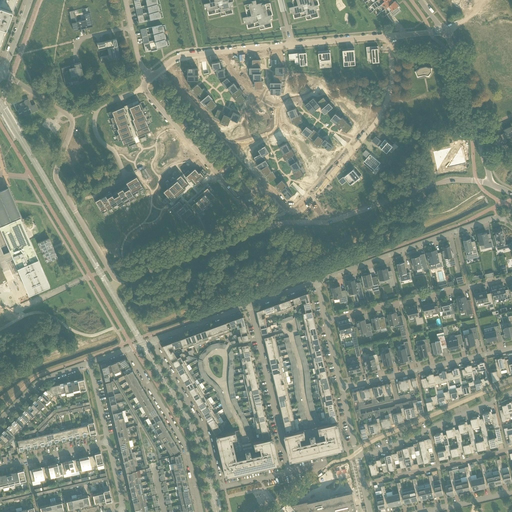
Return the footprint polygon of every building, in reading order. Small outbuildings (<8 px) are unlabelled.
[(2,0),(0,6),(0,9),(11,14),(16,0),(2,0)] [(137,7),(138,8),(135,9),(136,9),(141,8),(147,7),(157,4),(158,4),(158,3),(157,4),(155,0),(145,0),(147,5),(141,6),(137,7)] [(377,0),(375,2),(371,5),(375,9),(374,10),(375,10),(379,6),(381,5),(379,2),(380,0),(384,0),(386,1),(387,0),(377,0)] [(381,5),(379,6),(382,11),(389,6),(394,2),(393,1),(392,0),(387,0),(386,1),(381,5)] [(470,0),(448,0),(460,15),(474,5),(470,0)] [(259,15),(256,4),(256,1),(253,1),(253,3),(244,5),(245,10),(250,9),(252,16),(257,15),(259,15)] [(394,2),(389,6),(392,10),(390,12),(394,17),(394,16),(401,11),(399,9),(400,8),(399,5),(395,1),(394,2)] [(215,14),(220,13),(218,5),(217,2),(214,2),(203,4),(204,7),(206,7),(207,11),(214,9),(215,14)] [(233,4),(232,2),(222,4),(218,5),(220,13),(221,17),(226,15),(224,11),(232,9),(231,5),(233,4)] [(261,3),(256,4),(259,15),(261,14),(261,17),(268,16),(267,9),(271,8),(270,3),(261,5),(261,3)] [(139,14),(139,16),(137,16),(143,15),(149,14),(159,12),(160,11),(158,11),(157,4),(147,7),(148,12),(143,13),(139,14)] [(301,17),(306,16),(304,9),(303,5),(298,6),(289,8),(290,11),(292,10),(293,14),(300,13),(301,17)] [(318,5),(316,5),(308,7),(308,8),(304,9),(306,16),(306,20),(311,19),(311,18),(310,14),(318,13),(317,8),(318,8),(318,5)] [(0,9),(0,30),(5,32),(11,14),(0,9)] [(74,10),(69,12),(73,31),(86,28),(86,27),(92,26),(90,16),(90,13),(84,14),(86,20),(76,22),(74,10)] [(140,22),(141,23),(139,23),(139,24),(162,19),(161,18),(160,18),(159,12),(149,14),(150,19),(144,20),(140,22)] [(252,16),(248,17),(243,18),(244,20),(245,20),(246,24),(254,23),(255,27),(259,26),(258,19),(257,15),(252,16)] [(259,26),(260,30),(265,29),(264,24),(271,23),(270,18),(272,18),(271,15),(268,16),(261,17),(261,18),(258,19),(259,26)] [(147,34),(143,35),(144,36),(144,37),(148,36),(153,35),(163,32),(165,32),(164,32),(164,31),(163,32),(162,27),(162,26),(162,25),(152,27),(153,32),(147,34)] [(149,41),(145,42),(145,44),(149,43),(155,42),(165,40),(166,39),(165,39),(164,34),(163,33),(163,32),(153,35),(154,40),(149,41)] [(110,40),(97,43),(98,50),(111,47),(112,54),(103,56),(103,58),(100,59),(101,63),(119,59),(120,58),(116,39),(112,40),(113,41),(112,41),(111,40),(110,40)] [(165,40),(155,42),(156,49),(157,49),(168,46),(166,46),(165,41),(165,40)] [(498,41),(487,44),(488,50),(499,47),(498,41)] [(378,46),(366,47),(367,60),(368,60),(373,60),(373,62),(379,62),(379,59),(378,46)] [(499,47),(488,50),(490,56),(501,53),(499,47)] [(348,50),(343,51),(344,66),(344,64),(347,64),(348,65),(352,65),(352,64),(355,63),(355,65),(356,65),(354,48),(348,48),(348,50)] [(324,52),(318,52),(319,64),(320,64),(321,64),(331,63),(330,50),(324,51),(324,52)] [(300,53),(289,54),(289,60),(295,60),(295,63),(300,63),(307,62),(306,54),(300,54),(300,53)] [(219,61),(211,63),(212,70),(215,70),(220,69),(220,68),(219,62),(219,61)] [(70,66),(61,68),(64,83),(78,80),(78,82),(84,80),(80,63),(74,64),(75,69),(70,70),(70,66)] [(415,71),(415,72),(416,73),(417,73),(417,74),(416,74),(417,77),(418,77),(419,77),(419,76),(422,75),(422,76),(424,75),(425,76),(425,75),(426,75),(426,76),(428,76),(429,76),(430,75),(429,74),(430,73),(431,74),(431,72),(432,71),(431,71),(431,70),(432,70),(432,68),(429,67),(429,68),(428,67),(426,66),(423,67),(424,67),(422,68),(422,67),(420,68),(418,69),(419,69),(417,70),(415,71)] [(268,67),(266,67),(266,79),(274,79),(274,74),(274,67),(271,67),(268,67)] [(220,69),(215,70),(217,77),(225,76),(224,75),(223,69),(223,68),(220,68),(220,69)] [(203,72),(198,73),(198,82),(203,88),(208,94),(212,98),(224,112),(227,113),(233,108),(231,106),(232,105),(234,107),(238,104),(234,99),(230,94),(226,89),(220,83),(217,79),(217,77),(215,70),(212,70),(208,71),(209,74),(203,75),(203,74),(203,72)] [(261,73),(254,73),(254,74),(254,80),(254,81),(255,81),(255,80),(262,80),(262,73),(261,73)] [(226,77),(220,83),(226,89),(227,88),(227,87),(231,83),(227,78),(226,77)] [(262,80),(255,80),(255,81),(255,87),(255,88),(263,88),(263,80),(262,80)] [(231,83),(227,87),(227,88),(231,93),(232,93),(238,88),(237,88),(237,87),(233,83),(233,82),(231,83)] [(197,83),(191,88),(191,89),(195,94),(196,94),(197,93),(202,89),(197,83)] [(441,89),(437,90),(436,86),(430,88),(432,95),(442,91),(441,89)] [(231,93),(230,94),(234,99),(240,93),(240,94),(242,92),(242,91),(239,87),(238,87),(237,88),(238,88),(232,93),(231,93)] [(202,89),(197,93),(197,94),(201,98),(202,99),(208,94),(203,88),(202,89)] [(240,93),(234,99),(238,104),(239,104),(245,99),(244,99),(241,94),(240,94),(240,93)] [(200,100),(204,105),(204,104),(205,104),(205,103),(211,98),(211,99),(212,98),(208,94),(202,99),(200,100)] [(314,97),(309,101),(310,102),(316,109),(320,106),(317,102),(318,102),(314,98),(314,97)] [(318,102),(317,102),(320,106),(322,108),(328,103),(328,102),(324,98),(323,97),(318,102)] [(211,98),(205,103),(205,104),(206,104),(209,109),(210,109),(216,104),(211,99),(211,98)] [(20,109),(17,111),(20,117),(32,112),(37,110),(35,105),(32,106),(31,106),(29,101),(26,102),(25,101),(25,102),(20,104),(20,105),(19,105),(19,106),(19,107),(19,108),(20,109)] [(309,101),(305,105),(312,113),(316,109),(310,102),(309,101)] [(122,107),(108,112),(113,123),(111,124),(114,131),(115,130),(116,134),(115,134),(118,141),(121,140),(123,145),(127,144),(129,147),(136,144),(136,143),(134,138),(137,137),(139,139),(146,136),(145,133),(150,131),(148,126),(152,124),(149,119),(150,118),(145,107),(142,108),(140,102),(139,103),(133,105),(132,103),(126,105),(124,106),(122,107)] [(322,108),(321,109),(325,114),(333,107),(333,106),(329,102),(328,103),(322,108)] [(296,107),(288,110),(289,111),(291,117),(291,118),(293,117),(298,115),(298,114),(296,107)] [(217,109),(214,116),(215,117),(220,119),(221,120),(223,114),(224,114),(224,112),(217,109)] [(310,119),(307,123),(314,129),(320,134),(325,138),(329,141),(332,137),(335,133),(339,128),(335,125),(317,110),(311,117),(313,119),(312,120),(310,119)] [(230,117),(229,118),(230,119),(236,122),(237,121),(239,115),(240,114),(232,111),(230,117)] [(336,113),(330,119),(336,124),(337,124),(342,118),(341,117),(336,113)] [(220,119),(220,121),(221,121),(226,124),(227,124),(230,119),(229,118),(230,117),(224,114),(223,114),(221,120),(220,119)] [(298,115),(293,117),(293,118),(295,123),(295,124),(303,121),(300,114),(298,114),(298,115)] [(336,124),(335,125),(339,128),(340,129),(341,128),(341,127),(346,121),(347,120),(342,117),(341,117),(342,118),(337,124),(336,124)] [(346,121),(341,127),(341,128),(347,132),(352,126),(351,126),(346,122),(346,121)] [(307,125),(302,131),(302,132),(307,136),(308,136),(309,135),(313,130),(307,125)] [(313,130),(309,135),(314,139),(314,140),(315,140),(319,135),(320,134),(314,129),(313,130)] [(497,136),(490,138),(494,149),(499,148),(501,147),(501,146),(500,143),(498,138),(500,136),(502,140),(506,139),(503,133),(498,135),(497,136)] [(314,140),(313,141),(314,142),(319,145),(319,146),(322,143),(321,143),(324,140),(319,135),(315,140),(314,140)] [(324,140),(321,143),(322,143),(329,149),(330,150),(334,145),(333,144),(329,141),(325,138),(324,140)] [(380,140),(377,144),(387,153),(393,146),(392,146),(385,140),(385,139),(383,142),(380,140)] [(287,143),(280,147),(284,153),(291,149),(290,149),(287,143)] [(259,149),(261,153),(263,156),(270,152),(266,145),(265,146),(259,149)] [(437,170),(447,168),(466,164),(462,145),(451,147),(433,152),(437,170)] [(284,153),(282,154),(285,159),(292,155),(295,154),(294,153),(292,149),(291,148),(290,149),(291,149),(284,153)] [(271,155),(265,158),(266,159),(269,164),(273,170),(277,177),(279,181),(284,178),(288,184),(290,186),(293,182),(297,180),(297,179),(293,172),(289,166),(285,159),(282,154),(280,150),(272,154),(274,157),(272,157),(271,155)] [(261,153),(254,157),(255,158),(258,163),(258,164),(265,160),(265,159),(263,156),(261,153)] [(370,154),(364,161),(374,170),(375,170),(381,163),(370,154)] [(292,155),(285,159),(289,166),(290,165),(296,161),(295,161),(292,156),(292,155)] [(258,164),(257,164),(260,170),(261,169),(268,164),(268,165),(269,164),(266,159),(265,159),(265,160),(258,164),(258,163),(258,164)] [(296,161),(290,165),(294,171),(300,168),(301,167),(301,166),(298,161),(297,160),(296,161)] [(268,164),(261,169),(262,169),(265,174),(265,175),(266,175),(272,171),(268,165),(268,164)] [(146,168),(140,171),(145,179),(150,176),(146,168)] [(167,188),(163,192),(167,196),(164,198),(168,203),(169,203),(171,201),(174,204),(171,206),(169,208),(173,213),(174,212),(175,213),(175,212),(178,215),(177,216),(178,217),(179,216),(183,220),(188,216),(190,218),(195,214),(194,214),(193,212),(195,210),(196,212),(199,215),(203,211),(202,209),(203,209),(202,208),(205,206),(206,206),(212,202),(211,200),(215,197),(211,192),(213,190),(209,185),(207,187),(206,185),(203,187),(199,183),(200,183),(200,182),(198,181),(205,176),(201,171),(198,173),(194,168),(190,172),(188,170),(183,174),(185,176),(183,178),(181,176),(179,173),(174,178),(175,179),(175,180),(172,182),(166,187),(167,188)] [(294,171),(293,172),(297,179),(304,175),(303,174),(300,169),(300,168),(294,171)] [(353,169),(344,177),(350,185),(360,177),(354,169),(353,169)] [(272,171),(266,175),(269,180),(270,181),(277,177),(273,170),(272,171)] [(110,191),(94,201),(102,214),(108,210),(108,209),(111,207),(112,208),(118,204),(119,207),(120,206),(123,204),(124,204),(130,200),(133,198),(134,198),(135,198),(133,195),(134,195),(134,194),(137,192),(138,193),(144,189),(139,181),(136,176),(125,182),(127,185),(112,194),(110,191)] [(282,179),(276,184),(277,185),(281,190),(286,186),(286,187),(287,185),(282,179)] [(286,186),(281,190),(281,191),(287,197),(288,198),(293,194),(292,193),(286,187),(286,186)] [(0,194),(0,227),(21,219),(13,202),(9,190),(0,194)] [(0,246),(0,284),(10,281),(14,279),(7,261),(9,260),(13,259),(20,276),(29,295),(50,286),(21,219),(16,209),(0,215),(0,228),(10,251),(6,253),(3,254),(0,246)] [(511,250),(511,241),(509,244),(505,245),(504,242),(505,242),(504,238),(504,235),(503,235),(502,230),(500,231),(499,230),(497,231),(497,232),(496,232),(497,235),(494,235),(497,245),(500,245),(501,249),(509,247),(511,251),(511,250)] [(478,235),(480,242),(480,244),(484,244),(485,248),(485,249),(493,247),(491,238),(488,239),(487,233),(478,235)] [(49,238),(37,243),(46,263),(57,258),(56,255),(55,252),(54,250),(54,249),(49,238)] [(468,259),(478,257),(475,242),(475,243),(472,244),(472,242),(471,242),(471,238),(463,240),(466,252),(471,251),(472,254),(467,255),(468,259)] [(448,257),(450,266),(456,265),(453,252),(452,253),(452,250),(451,251),(450,246),(448,246),(445,246),(446,247),(442,248),(444,258),(448,257)] [(433,252),(430,252),(427,253),(429,264),(435,263),(436,268),(444,266),(440,252),(437,253),(436,250),(433,251),(433,252)] [(412,258),(414,269),(422,268),(422,267),(423,267),(423,269),(428,268),(424,254),(420,255),(420,256),(412,258)] [(399,275),(401,281),(411,279),(410,272),(407,273),(404,262),(397,264),(399,275)] [(387,278),(388,283),(390,282),(391,286),(395,285),(393,275),(389,276),(387,268),(384,269),(381,270),(378,271),(380,280),(387,278)] [(379,290),(377,280),(372,281),(371,274),(367,274),(367,273),(363,274),(364,275),(362,275),(363,280),(362,280),(363,284),(364,283),(365,286),(367,286),(368,289),(373,288),(374,292),(376,291),(377,294),(380,293),(379,290)] [(347,287),(349,294),(353,293),(354,294),(359,293),(360,298),(364,297),(360,283),(357,284),(357,283),(355,283),(354,280),(347,282),(347,284),(347,285),(348,287),(347,287)] [(345,290),(341,291),(340,286),(334,287),(331,287),(332,293),(333,293),(334,299),(339,298),(340,302),(340,304),(348,302),(345,290)] [(493,290),(495,299),(499,298),(499,301),(510,298),(508,290),(505,290),(504,287),(500,288),(499,288),(498,289),(497,289),(493,290)] [(489,304),(490,309),(494,308),(491,293),(487,294),(486,291),(482,292),(478,293),(475,294),(477,303),(483,302),(484,305),(489,304)] [(304,301),(304,303),(310,302),(308,293),(299,296),(302,302),(304,301)] [(296,297),(290,299),(292,305),(294,305),(296,304),(298,303),(299,303),(300,302),(301,302),(302,302),(299,296),(298,296),(296,297)] [(465,309),(467,315),(473,314),(470,300),(466,301),(465,296),(460,297),(460,296),(457,297),(457,298),(459,310),(465,309)] [(288,310),(293,308),(292,305),(290,299),(286,300),(286,299),(284,300),(288,310)] [(283,312),(288,310),(284,300),(284,301),(281,302),(281,301),(279,302),(283,312)] [(446,311),(447,315),(456,313),(454,303),(450,304),(450,303),(448,304),(448,300),(440,302),(441,306),(442,305),(444,312),(446,311)] [(277,314),(283,312),(279,302),(279,303),(276,304),(275,303),(274,304),(274,305),(276,311),(277,314)] [(310,302),(304,303),(306,311),(306,312),(313,311),(311,305),(311,303),(310,302)] [(432,312),(433,315),(439,313),(439,312),(438,308),(437,306),(434,306),(434,303),(430,304),(427,305),(423,306),(425,314),(432,312)] [(266,308),(265,308),(267,314),(268,314),(271,313),(274,312),(276,311),(274,305),(272,305),(268,307),(266,308)] [(418,325),(425,323),(423,316),(420,317),(419,315),(417,307),(414,308),(413,308),(411,309),(407,310),(409,318),(415,316),(416,321),(417,320),(418,325)] [(265,308),(257,311),(257,312),(258,315),(259,319),(265,317),(265,315),(267,314),(265,308)] [(392,312),(389,313),(389,314),(388,314),(390,325),(394,324),(395,327),(404,325),(402,315),(397,316),(396,312),(392,313),(392,312)] [(508,327),(503,328),(505,337),(511,336),(511,334),(511,315),(508,316),(509,319),(510,323),(508,324),(508,327)] [(243,316),(234,319),(236,325),(238,325),(239,327),(245,325),(243,316)] [(304,318),(305,324),(316,321),(316,320),(315,320),(314,316),(315,316),(304,318)] [(376,317),(371,318),(374,329),(380,328),(380,329),(386,328),(387,328),(384,317),(384,318),(380,319),(380,318),(378,318),(378,316),(376,317)] [(267,326),(265,317),(259,319),(261,328),(267,326)] [(225,322),(227,329),(228,328),(229,328),(236,325),(234,319),(233,320),(231,320),(227,322),(225,322)] [(366,336),(373,335),(370,323),(366,324),(365,319),(357,321),(359,333),(365,332),(366,336)] [(220,324),(224,334),(229,332),(227,329),(225,322),(225,321),(223,322),(223,323),(222,324),(221,324),(220,324)] [(305,324),(307,329),(316,327),(317,327),(317,325),(316,325),(315,322),(316,322),(316,321),(305,324)] [(218,325),(215,326),(219,336),(224,334),(220,324),(220,323),(218,324),(218,325)] [(340,325),(339,325),(341,333),(344,332),(345,334),(349,333),(352,333),(355,332),(354,326),(351,327),(350,323),(349,323),(346,324),(346,323),(343,324),(340,325)] [(210,328),(213,336),(213,337),(214,339),(219,337),(219,336),(215,326),(215,325),(212,326),(213,327),(212,327),(211,328),(210,328)] [(245,325),(239,327),(240,334),(241,336),(247,334),(246,331),(246,329),(245,326),(245,325)] [(271,325),(267,326),(261,328),(260,328),(260,330),(261,330),(262,334),(272,331),(271,325)] [(485,333),(487,342),(498,339),(497,336),(501,335),(498,326),(492,327),(492,331),(485,333)] [(205,330),(208,339),(209,341),(214,339),(213,337),(213,336),(210,328),(210,327),(207,328),(208,329),(207,329),(206,329),(205,330)] [(307,329),(304,330),(306,336),(308,335),(318,333),(319,332),(318,331),(317,331),(317,329),(317,328),(316,327),(307,329)] [(464,335),(466,346),(475,344),(474,339),(479,338),(476,327),(468,329),(470,334),(464,335)] [(200,332),(203,341),(204,341),(208,339),(205,330),(205,329),(202,330),(203,331),(202,331),(201,331),(200,332)] [(195,333),(195,334),(199,345),(204,343),(203,341),(200,332),(199,331),(197,331),(198,332),(197,333),(196,333),(195,333)] [(190,335),(193,345),(194,347),(199,345),(195,334),(194,332),(192,333),(193,334),(192,335),(191,335),(190,335)] [(185,337),(188,347),(192,345),(193,345),(190,335),(189,334),(187,335),(188,336),(187,337),(185,337)] [(241,336),(237,336),(239,342),(248,340),(248,337),(248,336),(249,336),(248,334),(247,334),(241,336)] [(455,339),(448,341),(450,350),(454,349),(456,349),(456,348),(460,348),(459,345),(463,344),(461,334),(455,336),(455,339)] [(266,340),(264,341),(265,343),(266,342),(276,340),(275,335),(265,337),(265,339),(266,340)] [(432,342),(434,354),(443,352),(442,349),(447,348),(444,335),(437,336),(438,341),(432,342)] [(182,338),(180,339),(183,348),(188,347),(185,337),(184,336),(182,337),(182,338)] [(309,340),(306,341),(307,346),(308,346),(320,344),(321,343),(321,341),(320,342),(319,338),(309,340)] [(180,339),(171,342),(173,348),(180,346),(182,345),(180,339)] [(426,347),(430,346),(428,339),(424,340),(425,344),(417,345),(419,352),(421,357),(428,355),(426,347)] [(405,360),(408,359),(408,356),(411,356),(408,341),(404,342),(404,344),(400,345),(401,349),(397,350),(399,358),(399,359),(400,362),(405,360)] [(171,342),(162,346),(164,349),(166,353),(172,350),(171,349),(173,348),(171,342)] [(248,344),(238,346),(239,352),(249,350),(250,349),(250,348),(249,348),(248,346),(248,344)] [(320,344),(308,346),(309,352),(312,351),(321,349),(323,349),(322,347),(321,347),(320,344)] [(268,351),(267,351),(267,353),(269,353),(278,351),(280,350),(279,345),(277,346),(267,348),(268,349),(268,350),(268,351)] [(387,365),(390,365),(389,364),(392,363),(391,357),(394,356),(392,347),(385,349),(386,353),(382,354),(382,355),(384,365),(387,365)] [(172,350),(166,353),(167,355),(169,357),(171,361),(177,358),(172,350)] [(269,356),(268,356),(269,359),(270,358),(280,356),(281,356),(280,350),(278,351),(269,353),(269,354),(269,355),(269,356)] [(377,354),(369,356),(370,360),(364,361),(366,369),(377,367),(376,365),(379,364),(377,354)] [(177,358),(171,361),(173,364),(172,365),(173,367),(174,366),(183,361),(181,358),(180,357),(180,356),(179,357),(177,358)] [(271,361),(269,362),(270,364),(271,364),(283,361),(281,356),(280,356),(270,358),(270,359),(270,360),(271,361)] [(125,358),(118,361),(119,362),(122,367),(124,366),(128,373),(132,370),(125,358)] [(498,359),(498,361),(501,371),(506,369),(507,374),(511,373),(509,363),(508,359),(505,360),(504,358),(502,358),(499,358),(499,359),(498,359)] [(183,361),(174,366),(176,369),(175,370),(176,372),(177,371),(186,366),(187,365),(185,360),(183,361)] [(349,366),(350,373),(361,371),(359,363),(358,363),(358,360),(351,362),(351,365),(349,366)] [(110,364),(108,365),(109,366),(110,372),(113,371),(114,373),(120,371),(119,369),(122,367),(119,362),(118,361),(116,362),(110,364)] [(272,367),(271,367),(271,369),(272,369),(284,366),(283,361),(271,364),(272,366),(272,367)] [(498,361),(495,362),(497,368),(490,370),(493,381),(494,381),(494,382),(497,381),(497,380),(499,380),(499,378),(502,377),(501,371),(498,361)] [(478,366),(475,367),(476,372),(484,370),(486,377),(485,379),(481,380),(482,383),(489,381),(484,362),(483,363),(483,362),(480,363),(477,364),(478,366)] [(108,365),(102,367),(105,381),(109,380),(108,373),(110,372),(109,366),(108,365)] [(472,368),(472,367),(471,365),(470,366),(470,365),(467,366),(465,367),(465,369),(462,370),(463,375),(471,373),(473,381),(472,383),(469,383),(469,386),(476,385),(475,381),(473,373),(472,368)] [(186,366),(177,371),(179,374),(178,375),(179,376),(180,376),(189,371),(186,366)] [(273,372),(272,372),(272,374),(273,374),(283,372),(285,371),(284,366),(272,369),(272,370),(273,371),(273,372)] [(460,376),(459,370),(459,368),(457,369),(457,368),(454,369),(452,370),(452,372),(449,373),(451,380),(459,378),(461,386),(460,388),(456,388),(457,391),(463,390),(462,385),(460,376)] [(123,375),(127,381),(135,376),(132,370),(128,373),(123,375)] [(189,371),(180,376),(181,377),(181,378),(182,379),(181,380),(182,381),(183,381),(192,376),(191,375),(189,371)] [(274,377),(273,377),(273,380),(275,379),(286,377),(285,371),(283,372),(273,374),(274,374),(274,375),(274,376),(274,377)] [(446,373),(446,371),(445,372),(444,371),(441,372),(442,372),(439,373),(440,375),(437,376),(439,383),(446,382),(448,391),(448,392),(444,393),(445,396),(451,395),(450,390),(449,386),(448,380),(446,373)] [(435,384),(434,376),(433,374),(432,375),(432,374),(429,374),(429,375),(427,376),(427,378),(424,379),(426,388),(434,386),(436,394),(435,396),(432,397),(433,401),(439,400),(438,395),(435,384)] [(192,376),(183,381),(184,382),(184,383),(185,384),(184,385),(185,386),(186,386),(194,381),(196,379),(193,375),(192,376)] [(127,381),(130,387),(139,382),(135,376),(127,381)] [(275,382),(274,383),(275,385),(276,385),(288,382),(286,377),(275,379),(275,380),(275,381),(275,382)] [(408,379),(409,385),(413,384),(414,388),(418,387),(416,377),(415,377),(415,378),(411,379),(408,379)] [(81,379),(77,380),(80,391),(81,394),(87,392),(86,390),(84,380),(84,379),(83,379),(81,379)] [(405,380),(403,380),(405,390),(409,389),(410,393),(413,393),(412,390),(414,390),(414,388),(413,384),(409,385),(408,379),(407,379),(405,380)] [(77,380),(71,382),(73,393),(73,392),(73,391),(79,389),(80,391),(77,380)] [(398,392),(405,390),(403,380),(402,380),(403,380),(398,381),(399,383),(396,383),(398,392)] [(489,381),(482,383),(481,380),(475,381),(476,385),(476,388),(476,389),(478,388),(478,389),(481,388),(483,387),(483,386),(489,384),(489,381)] [(105,383),(108,396),(114,394),(112,386),(116,385),(113,381),(105,383)] [(194,381),(186,386),(187,387),(187,388),(186,389),(187,391),(188,391),(189,390),(197,385),(194,381)] [(71,382),(63,383),(66,394),(73,393),(71,382)] [(130,387),(133,392),(141,387),(139,382),(130,387)] [(256,382),(245,385),(246,390),(258,387),(259,387),(258,385),(257,386),(257,384),(257,383),(256,382)] [(277,388),(275,388),(276,390),(277,390),(287,388),(289,387),(288,382),(276,385),(276,386),(276,387),(277,388)] [(329,382),(317,385),(319,390),(330,387),(331,387),(331,385),(330,386),(329,384),(329,382)] [(382,385),(383,391),(387,390),(388,394),(393,393),(391,383),(390,383),(390,382),(390,383),(386,384),(386,385),(382,385)] [(63,383),(56,385),(58,394),(65,392),(66,394),(63,383)] [(476,388),(476,385),(469,386),(469,383),(462,385),(463,390),(464,393),(464,394),(466,394),(469,394),(469,393),(471,392),(470,390),(476,388)] [(197,385),(189,390),(189,391),(190,392),(190,393),(189,394),(190,395),(190,396),(191,395),(202,389),(199,384),(197,385)] [(382,385),(378,386),(380,396),(384,395),(384,397),(389,396),(388,394),(387,390),(383,391),(382,385),(382,384),(381,384),(382,385)] [(56,385),(50,387),(54,395),(58,394),(56,385)] [(370,388),(369,388),(371,394),(375,393),(375,397),(376,397),(380,396),(378,386),(377,385),(377,386),(373,387),(373,388),(370,388)] [(455,385),(449,386),(450,390),(451,395),(452,399),(454,399),(454,400),(457,399),(456,398),(459,398),(458,395),(464,394),(464,393),(463,390),(457,391),(456,388),(455,385)] [(50,387),(43,393),(49,400),(54,395),(50,387)] [(133,392),(136,397),(144,392),(141,387),(133,392)] [(258,387),(246,390),(247,396),(259,393),(260,393),(260,391),(258,391),(258,390),(258,388),(258,387)] [(330,387),(319,390),(318,390),(319,396),(320,396),(332,393),(333,393),(332,391),(331,391),(331,390),(330,387)] [(369,388),(365,389),(367,399),(371,398),(372,400),(376,399),(376,397),(375,397),(375,393),(371,394),(369,388),(369,387),(369,388)] [(357,391),(358,397),(362,396),(363,400),(367,399),(365,389),(365,388),(364,388),(364,389),(360,390),(357,391)] [(202,389),(191,395),(192,395),(192,396),(193,397),(193,398),(192,399),(193,400),(194,400),(203,395),(205,394),(204,393),(202,389)] [(358,397),(357,391),(356,390),(356,391),(352,392),(354,402),(359,401),(359,403),(363,402),(363,400),(362,396),(358,397)] [(442,390),(437,391),(438,395),(439,400),(440,404),(441,404),(442,405),(444,404),(444,403),(447,403),(446,400),(452,399),(451,395),(445,396),(444,393),(442,390)] [(136,397),(139,402),(147,396),(144,392),(136,397)] [(43,393),(38,398),(44,405),(49,400),(43,393)] [(108,396),(110,404),(116,403),(115,399),(123,397),(120,393),(114,394),(108,396)] [(279,398),(278,398),(278,401),(280,400),(289,398),(292,397),(291,393),(288,393),(278,395),(278,396),(279,396),(279,397),(279,398)] [(320,396),(321,401),(333,398),(334,398),(334,396),(332,397),(332,393),(320,396)] [(203,395),(194,400),(195,400),(196,402),(196,403),(195,404),(196,405),(197,405),(206,400),(206,399),(204,396),(203,395)] [(139,402),(136,403),(139,408),(142,406),(150,401),(147,396),(139,402)] [(440,404),(439,400),(433,401),(432,397),(425,398),(428,410),(429,409),(429,410),(432,409),(434,408),(434,405),(440,404)] [(38,398),(33,403),(39,410),(44,405),(38,398)] [(206,400),(197,405),(198,405),(199,407),(199,408),(198,409),(199,410),(200,410),(211,403),(210,403),(208,399),(206,400)] [(416,400),(412,401),(414,407),(415,409),(419,409),(420,413),(420,414),(420,413),(422,413),(424,412),(422,403),(418,404),(417,402),(417,400),(416,400)] [(142,406),(145,412),(154,407),(150,401),(142,406)] [(116,403),(110,404),(112,413),(118,412),(120,411),(119,407),(123,406),(122,402),(116,403)] [(505,420),(510,418),(506,402),(506,403),(502,404),(502,405),(503,410),(500,411),(502,422),(506,421),(505,420)] [(33,403),(28,408),(34,415),(39,410),(33,403)] [(211,403),(200,410),(201,410),(201,411),(202,412),(201,413),(202,415),(203,414),(212,409),(213,408),(211,403)] [(334,404),(322,406),(322,407),(324,412),(335,409),(336,409),(336,407),(335,407),(335,406),(334,405),(334,404)] [(145,412),(148,418),(157,413),(154,407),(145,412)] [(405,407),(401,408),(402,412),(403,414),(406,414),(407,418),(407,419),(408,419),(408,418),(410,418),(412,418),(409,408),(405,409),(405,407)] [(414,407),(409,408),(412,418),(412,417),(414,417),(416,416),(416,414),(419,413),(420,413),(419,409),(415,409),(414,407)] [(28,408),(22,413),(29,420),(34,415),(28,408)] [(212,409),(203,414),(205,417),(204,417),(205,419),(206,419),(214,414),(214,413),(212,409)] [(324,412),(325,418),(338,415),(337,413),(336,413),(335,409),(324,412)] [(118,412),(112,413),(114,419),(123,417),(126,416),(125,410),(122,411),(120,411),(118,412)] [(214,414),(206,419),(208,422),(207,423),(208,424),(209,424),(220,417),(217,412),(214,414)] [(393,412),(388,413),(389,417),(390,417),(390,420),(394,419),(395,424),(395,425),(396,425),(396,424),(397,423),(400,423),(397,413),(393,414),(393,412)] [(402,412),(397,413),(400,423),(400,424),(400,423),(402,422),(404,422),(404,419),(407,419),(407,418),(407,419),(407,418),(406,414),(403,414),(402,412)] [(482,414),(483,418),(484,418),(485,422),(493,421),(494,428),(499,427),(496,413),(490,414),(489,412),(488,413),(488,412),(484,413),(484,414),(482,414)] [(22,413),(17,418),(24,425),(29,420),(22,413)] [(157,413),(148,418),(152,424),(160,418),(157,413)] [(325,418),(324,418),(325,424),(328,423),(339,420),(339,418),(337,419),(337,417),(337,416),(337,415),(325,418)] [(220,417),(209,424),(211,427),(210,428),(210,429),(211,429),(212,429),(220,423),(223,422),(220,417)] [(389,417),(385,418),(387,428),(388,429),(388,428),(390,428),(392,427),(391,424),(395,424),(394,419),(390,420),(390,417),(389,417)] [(470,419),(471,424),(472,428),(480,426),(482,433),(487,432),(485,422),(484,418),(483,418),(478,420),(477,418),(476,418),(476,417),(472,418),(472,419),(470,419)] [(17,418),(12,423),(18,430),(24,425),(17,418)] [(152,424),(149,425),(152,430),(155,428),(163,423),(160,418),(152,424)] [(381,418),(376,419),(377,423),(378,423),(378,425),(382,424),(383,429),(383,430),(384,430),(383,429),(385,429),(387,428),(385,418),(381,419),(381,418)] [(285,425),(284,425),(284,427),(286,427),(295,424),(295,425),(298,424),(299,424),(298,419),(294,419),(284,421),(285,425)] [(94,422),(87,423),(90,434),(96,433),(94,422)] [(304,430),(286,434),(286,435),(285,436),(291,461),(296,460),(339,451),(339,450),(343,449),(344,449),(338,423),(337,424),(337,422),(319,427),(320,433),(325,432),(325,431),(327,430),(329,437),(335,436),(336,438),(318,442),(317,440),(315,434),(310,435),(312,441),(311,441),(312,444),(294,448),(293,445),(299,444),(298,437),(300,436),(300,438),(305,437),(304,430)] [(458,425),(459,429),(460,433),(468,431),(469,437),(474,436),(472,428),(471,424),(466,425),(465,423),(464,423),(463,422),(460,423),(460,424),(458,425)] [(12,423),(7,428),(13,435),(18,430),(12,423)] [(88,425),(81,427),(83,435),(90,434),(87,423),(88,425)] [(155,428),(157,433),(166,428),(163,423),(155,428)] [(220,423),(212,429),(214,432),(213,433),(214,434),(215,434),(223,429),(220,423)] [(368,423),(364,424),(364,425),(365,428),(366,430),(370,429),(371,434),(371,435),(371,434),(373,434),(375,433),(373,424),(369,425),(368,423)] [(377,423),(373,424),(375,433),(376,434),(376,433),(378,433),(380,432),(379,430),(383,429),(382,424),(378,425),(378,423),(377,423)] [(286,430),(285,430),(286,433),(297,430),(295,425),(295,424),(286,427),(286,430)] [(257,427),(255,428),(256,433),(258,433),(268,431),(269,430),(268,429),(267,429),(267,427),(267,426),(266,425),(257,427)] [(360,425),(363,439),(364,439),(365,438),(368,438),(367,435),(370,434),(371,434),(370,429),(366,430),(365,428),(364,425),(360,426),(360,425)] [(81,427),(74,428),(76,437),(83,435),(81,427)] [(7,428),(2,433),(8,440),(13,435),(7,428)] [(74,428),(67,430),(69,439),(76,437),(74,428)] [(116,430),(118,436),(127,434),(126,428),(116,430)] [(157,433),(156,434),(159,439),(160,438),(169,433),(166,428),(157,433)] [(446,430),(447,434),(448,438),(456,436),(457,441),(462,440),(460,433),(459,429),(453,430),(453,428),(451,429),(451,428),(447,428),(448,429),(446,430)] [(490,446),(490,448),(492,448),(492,449),(496,448),(496,447),(497,446),(497,444),(503,443),(499,428),(495,429),(496,438),(489,439),(488,439),(490,446)] [(67,430),(60,431),(62,440),(69,439),(67,430)] [(60,431),(53,433),(55,442),(62,440),(60,431)] [(233,459),(229,438),(231,438),(231,439),(236,438),(235,431),(216,435),(216,437),(215,437),(224,476),(230,475),(230,476),(273,466),(273,465),(278,464),(272,439),(271,439),(271,438),(253,442),(254,449),(259,448),(259,446),(261,446),(263,453),(269,451),(270,454),(252,458),(251,455),(249,449),(244,450),(246,456),(245,457),(245,459),(228,463),(227,461),(233,459)] [(268,431),(258,433),(258,434),(259,439),(270,436),(270,434),(268,435),(268,433),(268,432),(268,431)] [(487,432),(482,433),(484,441),(476,442),(477,449),(478,451),(479,450),(480,451),(483,451),(483,450),(485,449),(484,447),(490,446),(488,439),(489,439),(487,432)] [(2,433),(0,435),(0,441),(3,445),(8,440),(2,433)] [(36,437),(32,438),(34,447),(41,445),(39,436),(38,434),(37,433),(36,434),(36,437)] [(53,433),(46,435),(48,443),(55,442),(53,433)] [(160,438),(159,439),(162,444),(163,443),(172,438),(169,433),(160,438)] [(444,441),(445,446),(449,444),(448,438),(447,434),(441,435),(441,433),(439,434),(439,433),(435,434),(436,435),(434,435),(435,443),(444,441)] [(118,436),(119,443),(129,441),(127,434),(118,436)] [(29,439),(25,440),(27,448),(34,447),(32,438),(31,435),(28,436),(29,439)] [(46,435),(39,436),(41,445),(48,443),(46,435)] [(474,436),(469,437),(471,444),(463,445),(464,452),(465,454),(467,453),(467,454),(471,454),(470,453),(472,452),(471,450),(477,449),(476,442),(474,436)] [(27,448),(25,440),(23,440),(22,437),(18,438),(19,441),(18,441),(19,447),(16,447),(17,450),(20,450),(23,449),(27,448)] [(163,443),(167,449),(175,444),(172,438),(163,443)] [(424,440),(421,441),(427,463),(427,462),(435,460),(434,456),(430,457),(429,453),(433,452),(430,439),(427,439),(427,440),(424,441),(424,440)] [(458,447),(450,449),(452,455),(452,457),(454,456),(454,457),(458,456),(458,455),(459,455),(459,453),(464,452),(463,445),(462,440),(457,441),(458,447)] [(119,443),(121,449),(130,447),(129,441),(119,443)] [(420,455),(416,456),(418,464),(418,465),(421,464),(421,463),(424,462),(424,463),(427,463),(421,441),(417,443),(419,450),(420,455)] [(175,444),(167,449),(170,455),(174,453),(174,454),(179,453),(179,452),(178,450),(179,450),(175,444)] [(446,450),(438,452),(439,460),(441,459),(441,460),(445,459),(445,458),(446,458),(446,456),(452,455),(450,449),(449,444),(445,446),(446,450)] [(407,447),(405,448),(409,467),(410,467),(409,466),(414,465),(412,458),(411,455),(415,454),(413,446),(410,447),(408,448),(407,447)] [(403,460),(399,461),(400,468),(401,468),(401,469),(403,468),(404,468),(404,467),(407,466),(407,467),(409,467),(405,448),(405,449),(401,450),(402,457),(403,460)] [(391,454),(388,455),(392,468),(392,471),(392,470),(396,469),(395,461),(399,460),(397,451),(397,453),(394,454),(394,455),(391,455),(391,454)] [(95,455),(92,456),(94,467),(103,465),(100,452),(94,453),(95,455)] [(132,453),(122,455),(123,460),(133,458),(135,458),(134,452),(132,453)] [(170,457),(168,458),(169,463),(172,463),(182,461),(180,454),(170,456),(170,457)] [(386,465),(382,466),(382,468),(383,472),(384,473),(387,472),(387,471),(390,470),(390,471),(392,471),(392,468),(388,455),(389,456),(384,457),(384,458),(385,463),(386,465)] [(86,469),(86,468),(83,456),(83,457),(79,458),(79,459),(76,460),(79,471),(86,469)] [(84,456),(83,456),(86,468),(86,469),(94,467),(92,456),(87,457),(87,456),(84,457),(84,456)] [(133,458),(123,460),(124,466),(134,464),(136,463),(137,463),(135,458),(133,458)] [(65,462),(60,463),(63,474),(71,473),(68,460),(65,461),(65,462)] [(68,460),(71,473),(79,471),(76,460),(71,461),(71,460),(68,460)] [(372,463),(369,464),(370,468),(371,473),(372,475),(374,475),(375,475),(375,474),(379,473),(378,467),(382,466),(380,460),(376,461),(376,463),(372,464),(372,463)] [(172,463),(173,469),(183,467),(182,461),(172,463)] [(50,466),(45,467),(47,478),(55,476),(52,463),(52,464),(49,465),(50,466)] [(52,463),(55,476),(63,474),(60,463),(56,464),(55,463),(53,464),(52,463)] [(134,464),(124,466),(126,472),(136,470),(134,464)] [(32,470),(29,470),(32,482),(33,485),(41,484),(40,480),(37,468),(37,467),(37,468),(34,468),(34,469),(32,470)] [(37,467),(40,480),(47,478),(45,467),(40,468),(40,467),(37,468),(37,467)] [(173,469),(171,470),(172,475),(175,475),(184,473),(183,467),(173,469)] [(511,481),(509,471),(503,472),(502,468),(498,469),(499,470),(501,479),(504,478),(505,483),(508,482),(509,483),(511,482),(511,481)] [(21,470),(17,471),(18,473),(20,481),(20,482),(26,481),(24,471),(23,470),(21,470)] [(502,484),(501,479),(499,470),(492,472),(496,485),(499,484),(499,485),(502,485),(502,484)] [(126,473),(128,480),(137,478),(136,471),(126,473)] [(482,473),(483,477),(485,483),(488,482),(489,487),(492,486),(493,487),(496,486),(495,485),(496,485),(492,472),(486,473),(486,472),(482,473)] [(9,475),(6,476),(8,484),(9,487),(14,486),(14,483),(12,473),(9,474),(9,475)] [(12,473),(14,483),(14,486),(20,484),(20,482),(20,481),(18,473),(17,474),(15,474),(14,473),(12,473)] [(175,475),(172,475),(173,481),(176,480),(186,478),(184,473),(175,475)] [(0,476),(2,486),(3,488),(9,487),(8,484),(6,476),(3,477),(3,476),(0,476)] [(469,486),(472,486),(473,490),(477,489),(477,490),(480,490),(479,489),(480,489),(477,478),(471,480),(470,476),(467,477),(467,480),(469,486)] [(137,478),(128,480),(129,485),(137,484),(139,483),(141,483),(140,477),(137,478)] [(483,477),(477,478),(480,489),(483,488),(483,489),(486,488),(486,487),(485,483),(483,477)] [(451,480),(452,484),(453,490),(456,489),(457,494),(461,493),(461,494),(464,493),(464,492),(461,479),(455,481),(454,479),(451,480)] [(470,491),(469,486),(467,480),(462,482),(461,479),(464,492),(467,492),(467,493),(470,492),(470,491)] [(434,484),(431,485),(433,495),(436,494),(436,496),(440,495),(440,496),(443,495),(443,494),(441,484),(440,480),(433,481),(434,484)] [(129,485),(130,491),(142,488),(141,483),(139,483),(129,485)] [(430,483),(424,484),(425,488),(427,498),(430,497),(430,498),(433,498),(433,497),(433,495),(431,485),(430,485),(430,483)] [(178,489),(175,490),(176,492),(178,491),(188,489),(187,484),(177,486),(178,489)] [(452,484),(445,486),(448,496),(451,495),(451,496),(454,496),(454,495),(453,490),(452,484)] [(382,490),(375,492),(376,495),(377,499),(379,510),(383,509),(382,508),(385,508),(385,509),(386,509),(385,508),(386,508),(385,506),(383,496),(386,495),(385,490),(384,486),(381,487),(382,490)] [(130,491),(132,497),(141,494),(143,494),(142,488),(130,491)] [(427,498),(425,488),(418,489),(418,488),(415,489),(417,500),(418,500),(417,498),(420,498),(420,500),(424,499),(424,500),(427,499),(427,498)] [(178,491),(180,498),(190,496),(188,489),(178,491)] [(417,500),(415,489),(415,490),(409,491),(411,502),(414,501),(414,502),(417,501),(417,500)] [(109,490),(103,491),(106,502),(109,501),(110,501),(111,501),(112,501),(112,500),(111,500),(109,490)] [(399,492),(402,504),(401,502),(404,501),(405,503),(408,502),(408,503),(411,503),(411,502),(409,491),(403,493),(402,491),(399,492)] [(357,511),(352,492),(330,497),(331,499),(317,503),(316,500),(291,506),(296,511),(357,511)] [(402,504),(399,492),(399,493),(393,495),(395,505),(398,505),(399,505),(402,505),(401,504),(402,504)] [(132,497),(133,502),(143,500),(145,499),(143,494),(141,494),(132,497)] [(76,495),(71,496),(72,499),(72,500),(74,507),(74,508),(76,508),(79,507),(76,496),(76,495)] [(387,496),(386,495),(383,496),(385,506),(388,505),(389,507),(392,506),(392,507),(395,506),(395,505),(393,495),(387,496)] [(180,498),(181,504),(191,502),(190,496),(180,498)] [(61,498),(55,499),(55,500),(58,511),(60,511),(64,511),(61,501),(61,498)] [(143,500),(133,502),(134,508),(144,506),(146,506),(145,499),(143,500)] [(39,503),(37,504),(38,510),(41,509),(41,511),(47,511),(45,505),(45,502),(39,503)] [(179,505),(180,511),(193,508),(191,502),(181,504),(179,505)]
